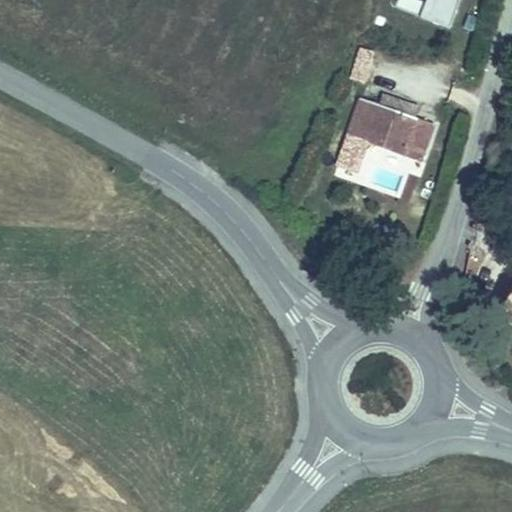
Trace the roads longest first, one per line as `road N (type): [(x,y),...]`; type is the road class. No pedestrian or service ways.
road 1 (tertiary): [(343,345),(303,310),(225,210),(170,169),(0,74)]
road 2 (unclassified): [(406,336),(427,296),(511,2)]
